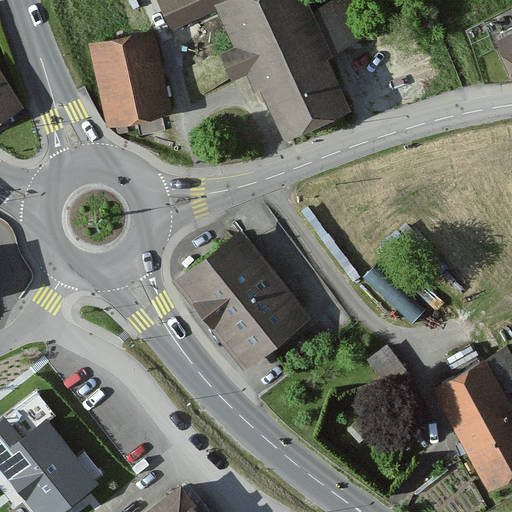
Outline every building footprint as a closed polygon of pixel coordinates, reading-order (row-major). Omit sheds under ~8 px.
[(152,0),(168,35),(209,16),(225,51),(213,57),(223,80),(238,74),(247,95),(253,93),(274,141),(339,112),(315,59),(319,57),(293,0),(152,0)] [(151,31),(91,44),(108,125),(169,112),(151,31)] [(511,34),(496,41),(511,74),(511,34)] [(0,75),(0,121),(21,109),(0,75)] [(312,312),(240,222),(172,275),(244,365),(312,312)] [(408,319),(424,305),(380,257),(365,270),(408,319)] [(511,390),(511,370),(499,348),(426,390),(483,488),(511,471),(511,417),(501,397),(511,390)] [(4,418),(0,421),(0,469),(34,511),(57,511),(92,485),(43,423),(22,440),(4,418)] [(190,511),(168,486),(137,511),(190,511)]
